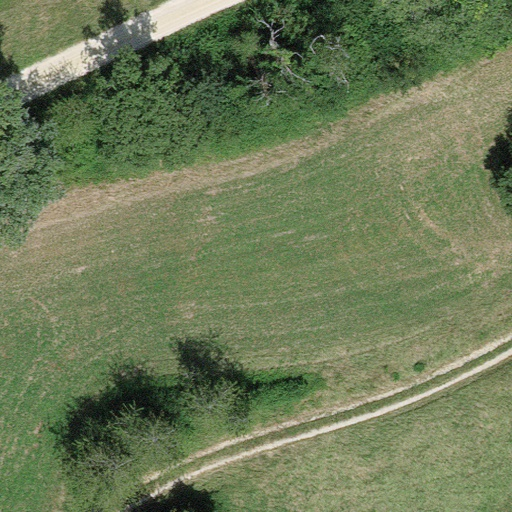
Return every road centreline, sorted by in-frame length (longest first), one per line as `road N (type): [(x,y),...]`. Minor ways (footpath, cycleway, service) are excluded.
road 1 (track): [(109,511),(198,464),(384,404),(511,347)]
road 2 (track): [(0,97),(225,0)]
